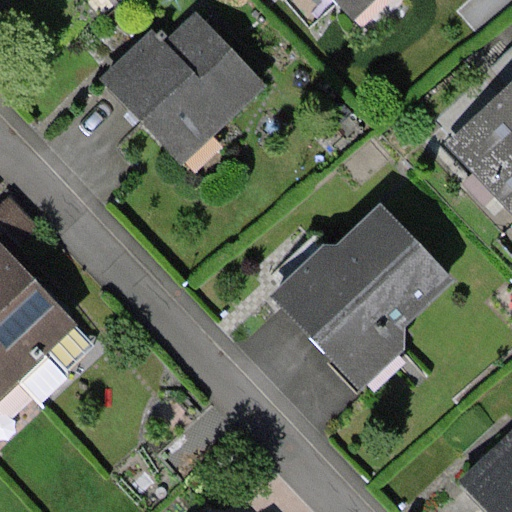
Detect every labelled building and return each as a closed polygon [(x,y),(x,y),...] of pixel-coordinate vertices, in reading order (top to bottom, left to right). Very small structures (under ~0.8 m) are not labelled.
[(325,0),(352,28),(381,0),(325,0)] [(179,11),(100,88),(183,173),(262,96),(179,11)] [(511,95),(451,153),(511,217),(511,95)] [(383,212),(281,306),(364,396),(466,303),(383,212)] [(0,258),(0,413),(78,339),(0,258)] [(511,511),(511,463),(475,498),(487,511),(511,511)]
